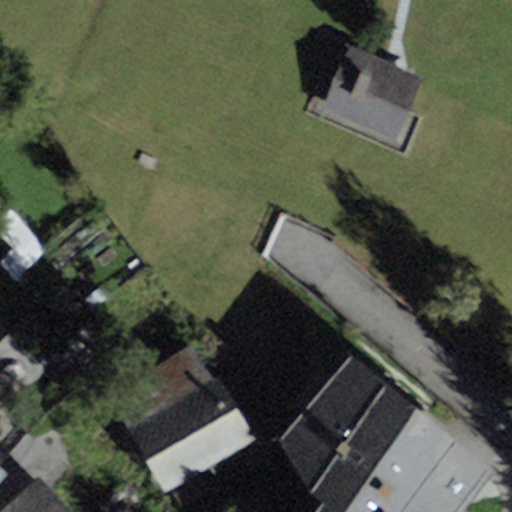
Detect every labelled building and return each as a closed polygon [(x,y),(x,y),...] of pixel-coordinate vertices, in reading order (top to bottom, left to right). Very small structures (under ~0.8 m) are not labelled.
[(350,45),(323,107),(396,139),(423,77),(392,64),(350,45)] [(191,344),(105,394),(163,493),(255,440),(217,374),(210,378),(191,344)] [(320,501),(311,511),(461,511),(491,471),(345,351),(280,436),(310,493),(320,501)] [(0,482),(10,473),(0,464),(0,482)] [(0,511),(70,511),(38,477),(0,511)]
